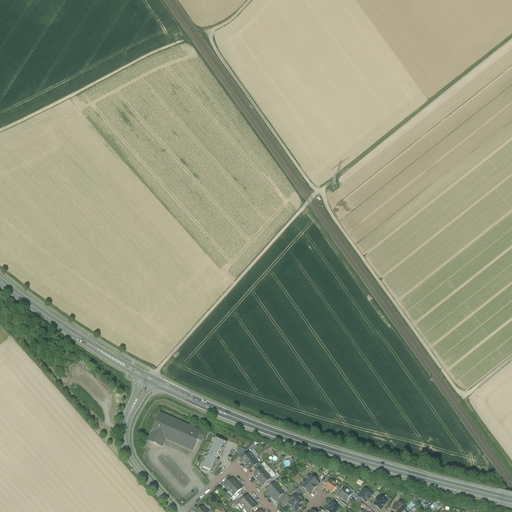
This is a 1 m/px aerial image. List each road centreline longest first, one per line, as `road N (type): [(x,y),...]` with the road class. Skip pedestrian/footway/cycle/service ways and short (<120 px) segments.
road 1 (primary): [(149,379),(278,435),(511,501)]
road 2 (track): [(511,358),(460,392),(326,206)]
road 3 (track): [(249,0),(207,31),(326,206)]
road 4 (track): [(311,198),(511,37)]
road 5 (track): [(311,198),(149,379)]
road 6 (track): [(184,45),(0,130)]
road 7 (primary): [(0,281),(149,379)]
road 8 (secondary): [(149,379),(127,418),(124,443),(175,511)]
road 9 (residential): [(273,511),(235,469),(182,511)]
